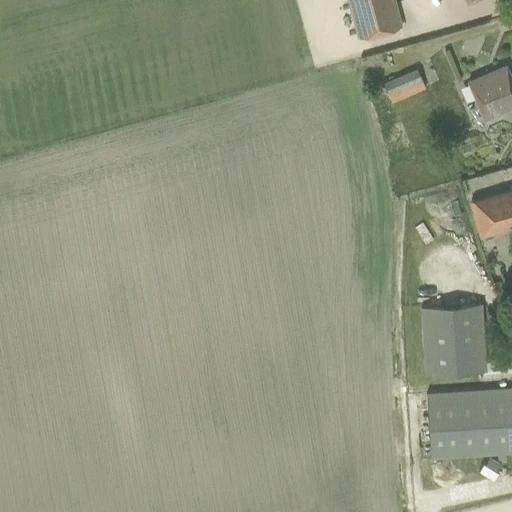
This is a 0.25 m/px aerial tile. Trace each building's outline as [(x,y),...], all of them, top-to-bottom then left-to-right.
[(346,0),(356,37),(401,25),(394,0),(346,0)] [(484,119),(511,106),(511,80),(505,65),(487,73),(468,81),(484,119)] [(383,82),(391,102),(425,88),(416,68),(383,82)] [(511,189),(470,202),(481,237),(511,227),(511,189)] [(420,308),(424,374),(484,370),(480,304),(420,308)] [(511,388),(426,394),(430,458),(511,452),(511,388)]
